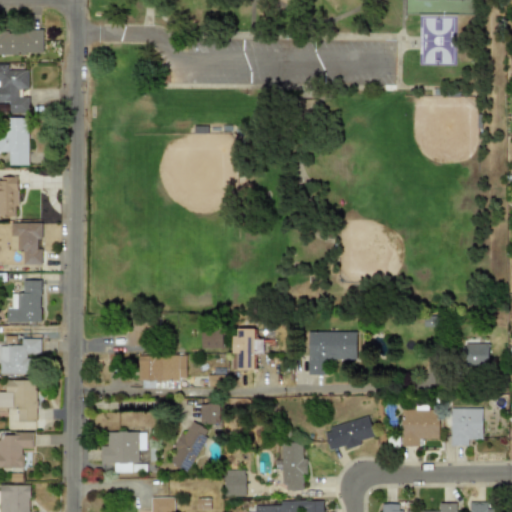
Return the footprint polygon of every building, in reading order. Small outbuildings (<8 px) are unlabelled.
[(0,30),(0,54),(42,54),(41,30),(0,30)] [(0,102),(8,102),(8,113),(27,113),(27,96),(17,97),(17,89),(27,89),(27,69),(7,70),(7,64),(0,64),(0,102)] [(27,118),(0,118),(0,152),(7,152),(8,165),(27,165),(27,118)] [(15,177),(0,177),(0,215),(16,215),(15,177)] [(22,264),(40,264),(41,223),(10,222),(9,250),(22,250),(22,264)] [(39,280),(21,280),(22,293),(11,294),(11,307),(5,307),(6,322),(40,322),(39,280)] [(127,346),(144,345),(143,315),(123,315),(124,331),(127,331),(127,346)] [(200,348),(221,348),(221,328),(200,328),(200,348)] [(233,353),(236,353),(236,368),(254,368),(253,353),(263,353),(263,339),(254,339),(254,328),(233,328),(233,353)] [(306,374),(323,375),(324,360),(355,360),(356,332),(307,331),(306,374)] [(0,374),(29,374),(29,353),(39,352),(39,338),(20,339),(20,345),(0,345),(0,374)] [(488,343),(464,343),(463,366),(487,366),(488,343)] [(185,380),(186,355),(137,355),(137,380),(185,380)] [(0,407),(17,407),(17,421),(36,421),(35,380),(5,380),(5,392),(0,392),(0,407)] [(199,404),(200,423),(217,422),(216,404),(199,404)] [(481,439),(481,408),(450,408),(449,445),(467,445),(467,439),(481,439)] [(418,446),(418,438),(437,439),(438,410),(401,410),(400,446),(418,446)] [(322,428),(328,451),(361,443),(360,440),(372,437),(367,417),(322,428)] [(208,429),(190,421),(184,435),(181,433),(167,462),(188,472),(208,429)] [(107,432),(107,445),(100,445),(100,463),(114,463),(114,472),(133,472),(133,465),(138,465),(138,450),(146,450),(145,431),(107,432)] [(0,467),(22,467),(22,447),(31,447),(31,434),(0,434),(0,467)] [(280,460),(274,460),(274,467),(281,467),(282,491),(302,490),(300,442),(280,443),(280,460)] [(224,470),(223,496),(244,496),(245,470),(224,470)] [(0,511),(28,511),(29,485),(0,484),(0,511)] [(174,497),(151,497),(151,511),(163,511),(175,511),(174,497)] [(196,508),(209,509),(210,500),(197,498),(196,508)] [(298,511),(304,511),(322,511),(322,500),(278,501),(278,504),(253,505),(253,511),(298,511)] [(486,511),(486,501),(469,501),(468,511),(486,511)] [(417,511),(455,511),(456,503),(438,502),(438,511),(417,511)] [(401,511),(401,504),(379,503),(379,511),(401,511)]
